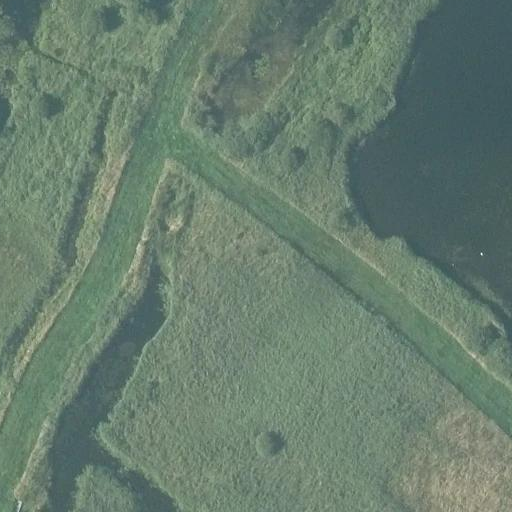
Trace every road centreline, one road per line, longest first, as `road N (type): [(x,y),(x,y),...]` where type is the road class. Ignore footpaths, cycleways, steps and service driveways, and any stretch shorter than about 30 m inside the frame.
road 1 (track): [(0,472),(30,397),(105,272),(186,49),(216,0)]
road 2 (track): [(511,419),(158,125)]
